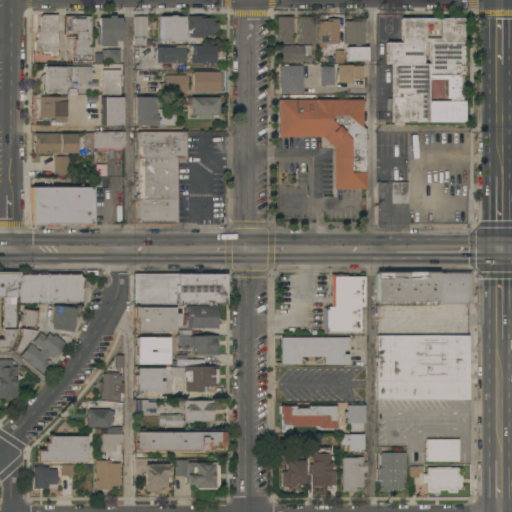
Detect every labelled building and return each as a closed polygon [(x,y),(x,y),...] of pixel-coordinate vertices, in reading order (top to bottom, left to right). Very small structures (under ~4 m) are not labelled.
[(56,14),(56,20),(57,20),(57,22),(56,22),(56,36),(57,36),(57,39),(56,39),(56,56),(50,56),(50,51),(40,51),(40,52),(37,52),(37,51),(34,51),(34,40),(34,39),(35,38),(36,38),(36,27),(38,26),(39,26),(39,17),(40,15),(41,15),(42,14),(56,14)] [(109,17),(109,15),(114,15),(114,17),(121,17),(120,21),(121,21),(121,28),(122,28),(122,34),(121,34),(121,40),(114,40),(114,46),(97,46),(98,36),(96,36),(96,26),(98,26),(98,17),(109,17)] [(160,16),(169,16),(169,15),(174,15),(174,16),(183,16),(183,41),(175,41),(175,42),(169,42),(169,41),(160,41),(160,16)] [(204,35),(204,37),(190,37),(190,36),(188,36),(188,30),(186,30),(186,15),(203,15),(203,17),(212,17),(212,22),(217,22),(217,31),(212,31),(212,35),(204,35)] [(90,60),(73,60),(72,39),(74,39),(74,36),(65,36),(65,16),(89,16),(90,60)] [(133,16),(146,16),(146,36),(145,36),(145,44),(134,44),(134,36),(133,36),(133,16)] [(277,38),(276,38),(276,33),(277,33),(277,16),(292,16),(292,43),(277,43),(277,38)] [(299,38),(298,38),(298,34),(299,34),(299,16),(315,16),(315,43),(299,43),(299,38)] [(390,63),(386,64),(386,42),(400,42),(400,18),(462,17),(462,65),(463,65),(463,71),(462,71),(462,101),(463,101),(463,121),(427,121),(427,122),(390,122),(390,63)] [(318,20),(326,20),(326,18),(338,18),(338,45),(325,45),(325,47),(318,47),(318,20)] [(364,43),(343,43),(343,21),(352,21),(352,18),(364,18),(364,43)] [(190,62),(190,56),(192,56),(192,46),(193,46),(193,45),(215,45),(215,62),(190,62)] [(277,61),(277,45),(310,45),(310,61),(277,61)] [(185,47),(184,62),(155,62),(156,46),(185,47)] [(366,47),(366,60),(346,60),(346,47),(366,47)] [(119,61),(107,61),(101,61),(101,49),(107,49),(119,49),(119,61)] [(334,63),(334,50),(344,51),(343,63),(334,63)] [(302,92),(279,93),(279,87),(278,70),(279,70),(279,65),(283,65),(283,64),(287,64),(287,65),(302,65),(302,92)] [(350,82),(336,82),(336,72),(335,72),(335,69),(336,69),(336,64),(350,64),(350,82)] [(319,65),(333,65),(333,84),(319,84),(319,65)] [(362,78),(351,78),(351,65),(362,65),(362,78)] [(90,81),(69,81),(69,76),(66,76),(66,81),(63,81),(63,91),(62,91),(62,92),(56,92),(56,91),(44,91),(44,83),(42,83),(40,81),(39,79),(39,77),(41,75),(44,73),(44,66),(90,66),(90,81)] [(102,69),(119,69),(119,94),(102,94),(102,69)] [(219,71),(218,92),(191,91),(192,71),(219,71)] [(185,75),(185,92),(164,92),(164,91),(158,91),(158,83),(164,83),(164,75),(185,75)] [(66,121),(54,121),(54,117),(38,117),(38,96),(66,96),(66,121)] [(103,96),(122,96),(122,125),(103,125),(103,96)] [(134,96),(156,96),(156,108),(173,108),(173,125),(135,125),(134,96)] [(217,97),(217,113),(219,113),(219,116),(210,116),(210,117),(196,117),(196,115),(189,115),(189,97),(217,97)] [(361,99),(361,126),(364,129),(364,172),(365,172),(365,188),(332,188),(332,147),(321,136),(277,137),(277,99),(361,99)] [(92,131),(123,131),(123,147),(96,147),(96,152),(92,152),(92,148),(92,132),(92,131)] [(177,225),(135,225),(135,219),(136,219),(136,131),(186,131),(186,135),(187,135),(187,160),(178,160),(178,159),(177,159),(177,225)] [(82,148),(83,132),(92,132),(92,148),(82,148)] [(60,133),(75,133),(75,153),(54,152),(54,153),(36,153),(36,152),(32,152),(32,142),(33,142),(33,133),(60,133)] [(52,156),(66,156),(66,175),(53,175),(52,156)] [(96,176),(96,165),(105,165),(105,176),(96,176)] [(376,182),(407,182),(406,227),(376,227),(376,182)] [(91,187),(92,224),(31,224),(30,187),(91,187)] [(17,299),(14,299),(14,331),(7,347),(0,347),(0,271),(18,271),(18,273),(17,299)] [(376,301),(376,275),(374,275),(374,271),(437,271),(437,272),(437,301),(376,301)] [(437,272),(469,272),(469,303),(437,303),(437,301),(437,272)] [(79,273),(83,277),(80,302),(17,302),(17,299),(18,273),(79,273)] [(225,273),(224,304),(133,303),(133,273),(225,273)] [(323,308),(326,308),(326,306),(330,306),(330,274),(346,274),(346,275),(362,275),(363,306),(358,306),(358,331),(326,332),(326,330),(323,330),(323,308)] [(74,316),(75,316),(73,324),(72,324),(71,331),(51,328),(51,324),(49,323),(52,305),(54,305),(75,308),(74,316)] [(137,331),(137,333),(134,333),(134,318),(131,318),(131,305),(172,306),(172,331),(137,331)] [(185,327),(185,305),(217,305),(217,328),(185,327)] [(20,322),(17,321),(18,314),(21,314),(22,308),(34,310),(34,309),(37,310),(36,316),(37,316),(36,322),(35,322),(34,328),(32,328),(32,326),(19,324),(20,322)] [(36,330),(29,339),(28,339),(17,352),(13,349),(19,336),(19,328),(36,330)] [(31,364),(30,365),(23,359),(23,358),(19,355),(29,343),(38,351),(40,348),(31,342),(39,332),(45,336),(47,332),(52,336),(54,334),(64,342),(52,358),(48,355),(43,361),(47,364),(40,372),(31,364)] [(217,355),(193,355),(193,348),(188,348),(188,350),(175,350),(175,336),(191,336),(191,335),(201,336),(201,335),(217,335),(217,355)] [(376,335),(467,335),(467,399),(376,399),(376,335)] [(136,363),(136,355),(134,355),(134,345),(135,345),(135,337),(167,337),(167,345),(169,345),(169,355),(167,355),(167,363),(136,363)] [(347,337),(347,348),(341,348),(341,354),(347,354),(347,363),(322,363),(322,357),(298,357),(298,363),(279,363),(279,337),(347,337)] [(123,354),(123,367),(115,367),(114,354),(123,354)] [(217,386),(212,386),(212,391),(183,391),(183,377),(169,377),(169,367),(175,367),(175,366),(170,366),(170,360),(175,360),(175,355),(185,355),(185,359),(203,359),(203,366),(217,366),(217,386)] [(16,397),(0,397),(0,359),(11,359),(11,366),(16,366),(16,397)] [(135,391),(135,384),(133,384),(133,375),(135,375),(135,368),(162,368),(162,377),(159,377),(159,381),(162,381),(162,391),(135,391)] [(101,390),(97,390),(98,381),(101,381),(102,373),(105,373),(105,372),(118,372),(117,374),(120,374),(120,383),(123,383),(123,393),(119,393),(119,400),(100,399),(101,390)] [(133,412),(133,399),(146,399),(146,401),(154,401),(154,412),(133,412)] [(183,400),(213,400),(213,420),(191,420),(191,422),(183,422),(183,400)] [(345,417),(342,417),(342,412),(345,412),(345,405),(350,405),(350,403),(361,403),(361,405),(363,405),(363,423),(361,423),(361,431),(350,431),(350,423),(345,423),(345,417)] [(290,426),(290,423),(280,423),(280,414),(278,414),(278,405),(280,405),(280,406),(293,406),(293,409),(295,409),(295,408),(307,408),(307,406),(333,406),(333,420),(334,420),(334,428),(319,428),(319,427),(316,427),(316,425),(290,426)] [(87,427),(87,409),(109,409),(109,411),(113,411),(113,414),(111,414),(111,418),(112,418),(112,421),(111,421),(111,423),(108,423),(108,427),(87,427)] [(175,414),(179,414),(180,414),(180,420),(181,420),(181,423),(180,423),(180,427),(163,427),(163,423),(157,423),(157,414),(175,414)] [(101,441),(98,441),(98,435),(100,435),(100,433),(109,433),(109,426),(120,426),(120,433),(121,433),(121,451),(101,452),(101,441)] [(224,431),(224,446),(211,446),(211,449),(135,449),(135,432),(224,431)] [(346,434),(362,433),(362,449),(360,449),(360,451),(356,451),(356,449),(347,449),(346,434)] [(39,461),(39,463),(35,463),(35,449),(43,449),(43,441),(46,441),(46,434),(51,434),(51,436),(85,436),(85,445),(88,445),(88,450),(85,450),(85,461),(39,461)] [(425,461),(425,458),(424,458),(424,456),(425,456),(425,451),(424,451),(424,449),(425,449),(425,444),(424,444),(424,441),(425,441),(425,439),(457,439),(457,461),(425,461)] [(310,474),(307,474),(308,463),(310,463),(311,447),(329,447),(329,453),(329,471),(334,471),(334,485),(329,485),(329,486),(320,486),(320,487),(312,487),(312,486),(310,486),(310,474)] [(378,467),(379,467),(379,452),(404,452),(404,468),(402,468),(402,487),(400,487),(400,488),(390,488),(390,490),(378,490),(378,467)] [(341,457),(350,457),(362,457),(362,462),(366,462),(366,472),(362,472),(362,487),(355,487),(355,491),(341,491),(341,457)] [(185,459),(185,476),(174,476),(174,459),(185,459)] [(94,460),(110,460),(110,463),(119,463),(119,485),(110,485),(110,489),(94,489),(94,460)] [(280,486),(280,471),(285,471),(285,460),(303,460),(303,483),(294,483),(294,486),(280,486)] [(193,488),(193,484),(186,484),(186,462),(213,462),(213,465),(218,465),(218,487),(213,487),(213,488),(193,488)] [(167,463),(167,476),(165,476),(165,486),(163,486),(163,487),(158,487),(158,491),(145,491),(145,486),(144,486),(143,464),(167,463)] [(71,464),(71,475),(59,475),(59,464),(71,464)] [(32,466),(36,466),(36,465),(41,465),(41,466),(46,466),(46,469),(55,469),(55,488),(32,488),(32,466)] [(407,466),(421,466),(421,473),(416,473),(416,477),(407,477),(407,466)] [(435,467),(448,467),(458,467),(458,475),(460,475),(460,489),(455,489),(455,492),(445,492),(445,490),(437,490),(437,492),(426,492),(426,482),(421,482),(421,474),(425,474),(425,467),(435,467)]
